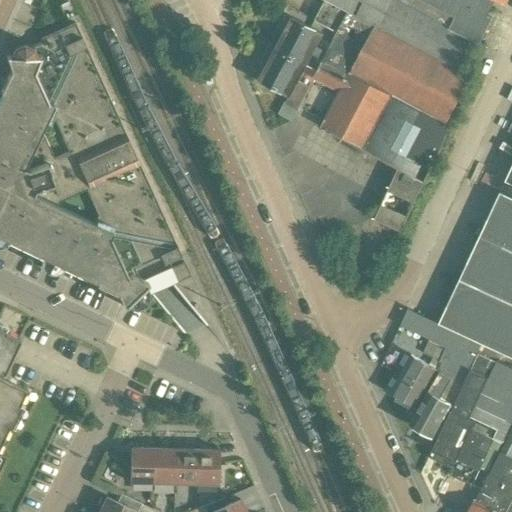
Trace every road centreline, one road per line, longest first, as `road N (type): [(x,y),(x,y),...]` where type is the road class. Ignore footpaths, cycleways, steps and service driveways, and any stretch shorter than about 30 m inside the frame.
road 1 (unclassified): [(327,327),(190,0)]
road 2 (unclassified): [(327,327),(392,305),(511,51)]
road 3 (residential): [(287,511),(235,395),(129,347)]
road 4 (residential): [(405,511),(327,327)]
road 5 (residential): [(52,511),(129,347)]
road 6 (residential): [(129,347),(0,283)]
